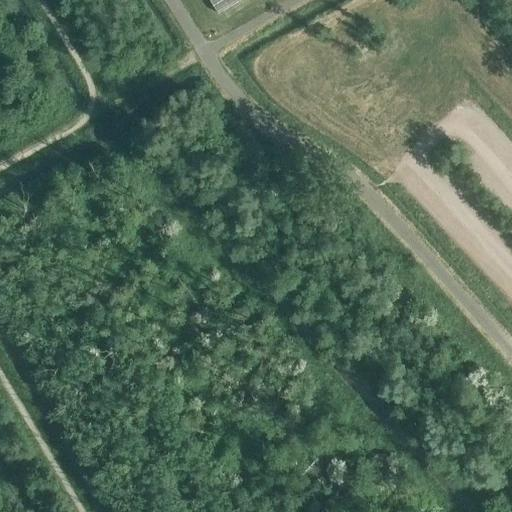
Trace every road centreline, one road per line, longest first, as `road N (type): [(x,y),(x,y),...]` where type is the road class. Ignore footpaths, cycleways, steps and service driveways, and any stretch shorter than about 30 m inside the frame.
road 1 (unknown): [(0,169),(86,119),(92,103),(86,76),(41,0)]
road 2 (unknown): [(79,511),(0,375)]
